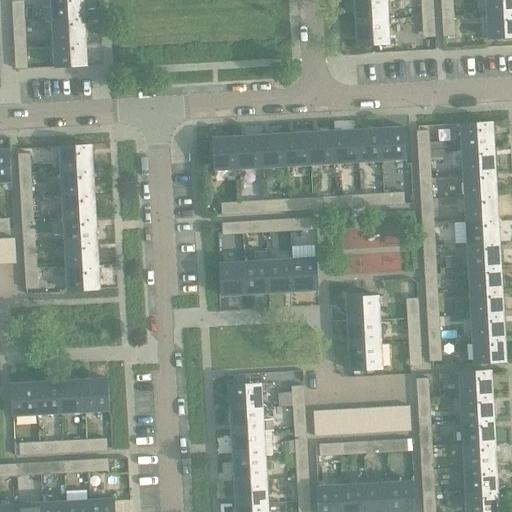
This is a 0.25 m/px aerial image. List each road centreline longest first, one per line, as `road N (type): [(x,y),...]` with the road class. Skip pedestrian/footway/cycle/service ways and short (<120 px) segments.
road 1 (residential): [(164,320),(325,311),(331,391),(403,387)]
road 2 (residential): [(166,351),(10,359),(0,281)]
road 3 (unclassified): [(164,320),(153,109)]
road 4 (residential): [(316,101),(511,92)]
road 5 (residential): [(153,109),(316,101)]
road 6 (unclassified): [(175,511),(166,351)]
road 7 (residential): [(0,116),(153,109)]
